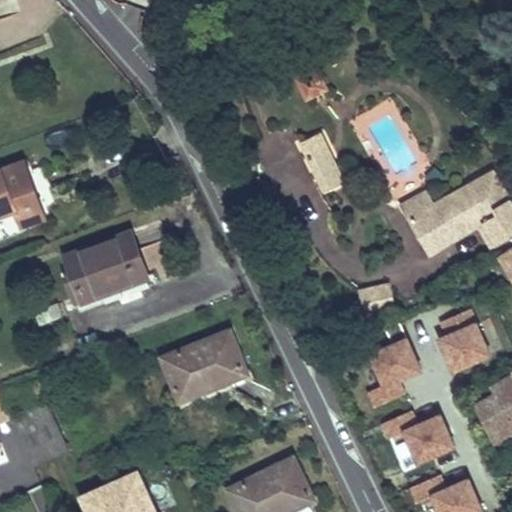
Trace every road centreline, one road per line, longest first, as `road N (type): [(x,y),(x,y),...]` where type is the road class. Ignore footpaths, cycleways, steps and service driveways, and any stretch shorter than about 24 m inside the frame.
road 1 (residential): [(88,0),(168,88),(361,485)]
road 2 (unknown): [(0,368),(264,279)]
